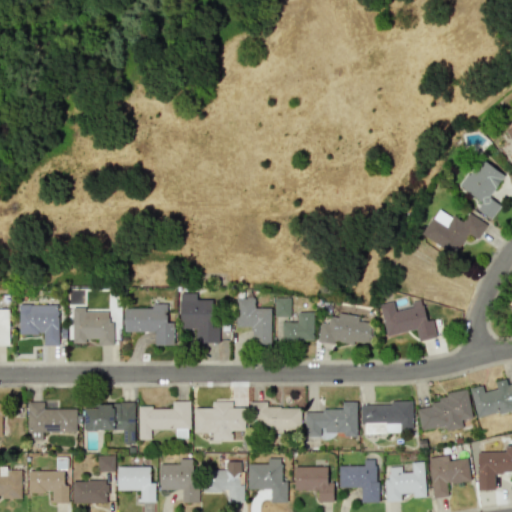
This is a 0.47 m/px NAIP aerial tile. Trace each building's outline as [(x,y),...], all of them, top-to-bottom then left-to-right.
[(459,186),(481,201),(476,208),(491,218),(500,205),(488,197),(503,175),(479,158),(459,186)] [(421,235),(454,254),(467,233),(477,238),(486,223),(468,212),(461,223),(437,208),(421,235)] [(180,328),(195,328),(195,343),(216,343),(216,299),(196,299),(196,293),(180,293),(180,328)] [(274,316),(290,316),(289,297),(274,298),(274,316)] [(236,327),(251,327),(251,343),(270,343),(270,307),(255,308),(254,298),(235,298),(236,327)] [(385,335),(416,329),(418,341),(432,338),(424,299),(411,302),(411,307),(395,310),(393,301),(379,304),(385,335)] [(123,308),(124,331),(154,331),(154,345),(173,344),(173,319),(167,319),(166,303),(152,303),(152,307),(123,308)] [(18,333),(43,333),(42,345),(57,345),(58,304),(19,304),(18,333)] [(8,307),(0,306),(0,345),(9,345),(8,307)] [(112,344),(112,322),(107,322),(107,311),(84,311),(84,307),(71,307),(71,343),(85,343),(85,338),(98,338),(98,344),(112,344)] [(281,322),(281,340),(313,340),(312,312),(296,312),(296,321),(281,322)] [(317,341),(332,343),(333,340),(370,345),(373,323),(358,321),(359,316),(338,312),(337,317),(329,315),(327,323),(320,322),(317,341)] [(469,388),(476,417),(511,408),(511,382),(507,384),(505,379),(494,381),(496,389),(483,391),(481,385),(469,388)] [(420,429),(444,426),(445,430),(462,427),(461,419),(471,418),(467,394),(416,402),(420,429)] [(76,432),(76,408),(45,408),(45,401),(27,401),(27,440),(42,440),(42,432),(76,432)] [(190,401),(171,401),(171,407),(138,407),(137,439),(150,439),(150,428),(189,428),(190,401)] [(244,430),(244,407),(232,408),(231,401),(211,402),(212,407),(193,408),(193,433),(212,432),(212,440),(232,440),(232,430),(244,430)] [(356,436),(356,401),(341,402),(342,410),(304,410),(304,436),(320,436),(320,432),(344,432),(344,436),(356,436)] [(84,408),(84,430),(122,429),(122,443),(134,442),(133,402),(97,403),(97,407),(84,408)] [(411,402),(359,404),(360,425),(364,425),(364,432),(412,431),(411,402)] [(300,430),(300,409),(264,408),(264,403),(249,403),(249,419),(255,419),(255,430),(300,430)] [(494,489),(494,472),(511,471),(511,444),(504,445),(504,451),(476,451),(477,489),(494,489)] [(115,455),(97,455),(96,471),(114,471),(115,455)] [(432,497),(447,495),(446,483),(469,481),(467,458),(447,460),(447,455),(427,457),(432,497)] [(159,489),(181,489),(182,502),(197,501),(196,458),(178,458),(178,463),(159,464),(159,489)] [(247,489),(269,488),(270,502),(286,502),(286,481),(281,481),(281,458),(267,458),(267,464),(247,464),(247,489)] [(363,465),(338,465),(338,487),(360,486),(361,502),(377,502),(376,459),(363,459),(363,465)] [(425,497),(423,461),(410,462),(411,472),(401,472),(400,466),(387,466),(388,478),(384,478),(385,501),(401,500),(400,493),(412,493),(412,498),(425,497)] [(117,466),(116,490),(138,490),(138,502),(154,502),(155,482),(150,482),(150,466),(117,466)] [(327,466),(293,466),(293,490),(317,490),(317,501),(332,501),(333,482),(327,482),(327,466)] [(0,497),(21,497),(21,468),(0,468),(0,497)] [(238,470),(204,469),(204,491),(227,491),(227,499),(243,499),(243,484),(238,484),(238,470)] [(67,503),(68,484),(63,484),(64,471),(28,470),(27,492),(51,493),(50,502),(67,503)] [(72,502),(106,503),(107,480),(72,480),(72,502)]
